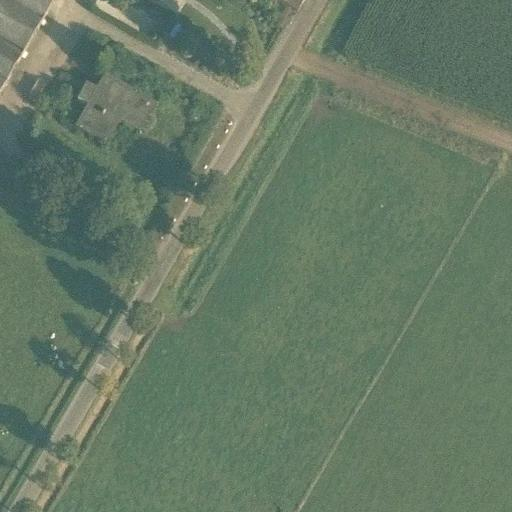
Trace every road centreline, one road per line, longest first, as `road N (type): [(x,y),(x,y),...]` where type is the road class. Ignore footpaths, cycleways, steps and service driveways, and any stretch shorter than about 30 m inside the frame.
road 1 (unclassified): [(19,511),(318,0)]
road 2 (track): [(287,54),(511,145)]
